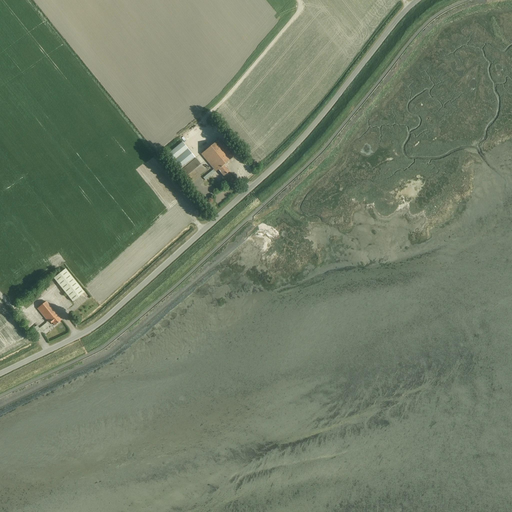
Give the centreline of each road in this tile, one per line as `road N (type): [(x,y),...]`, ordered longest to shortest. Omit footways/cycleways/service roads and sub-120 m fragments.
road 1 (unclassified): [(0,398),(122,336),(305,167),(433,16),(466,0)]
road 2 (unclassified): [(0,373),(104,319),(286,154),(416,0)]
road 3 (track): [(297,0),(297,14),(206,118),(208,129)]
